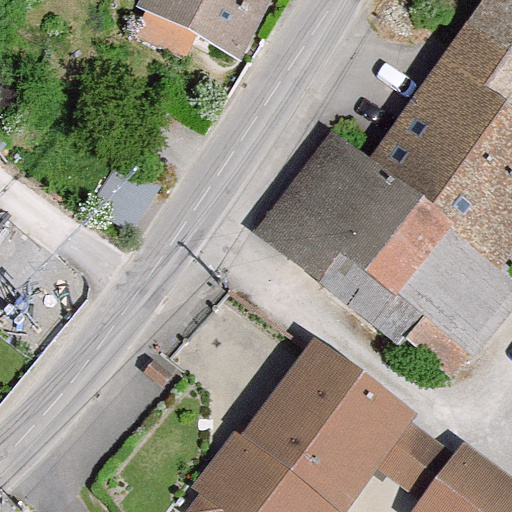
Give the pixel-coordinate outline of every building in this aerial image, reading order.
[(266,0),(154,0),(143,21),(232,66),(266,0)] [(327,154),(260,245),(450,384),(509,304),(482,285),(511,244),(511,136),(511,135),(511,133),(511,23),(493,10),(366,183),(327,154)] [(0,211),(0,237),(12,221),(0,211)] [(199,499),(216,511),(337,511),(400,429),(314,364),(239,462),(231,456),(199,499)] [(511,511),(511,505),(462,469),(430,511),(511,511)]
